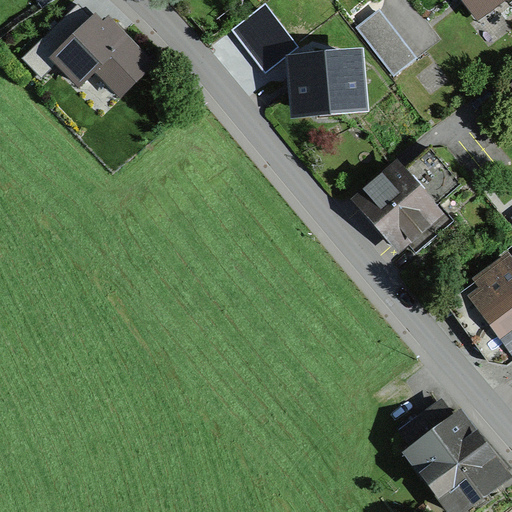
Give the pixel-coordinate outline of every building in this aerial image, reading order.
[(499,0),(469,0),(480,15),(499,0)] [(356,28),(376,53),(397,37),(378,12),(356,28)] [(148,66),(108,24),(101,30),(94,22),(88,28),(77,16),(54,38),(78,64),(85,58),(119,94),(148,66)] [(270,22),(246,41),(256,54),(272,41),(279,51),(287,45),(270,22)] [(414,59),(397,37),(376,53),(393,76),(414,59)] [(293,68),(297,110),(360,105),(356,62),(293,68)] [(461,187),(429,149),(362,207),(394,243),(404,234),(419,251),(453,222),(440,207),(461,187)] [(511,271),(504,261),(479,280),(486,289),(476,296),(511,345),(511,271)] [(410,457),(451,511),(454,511),(496,481),(441,407),(405,434),(417,451),(410,457)]
